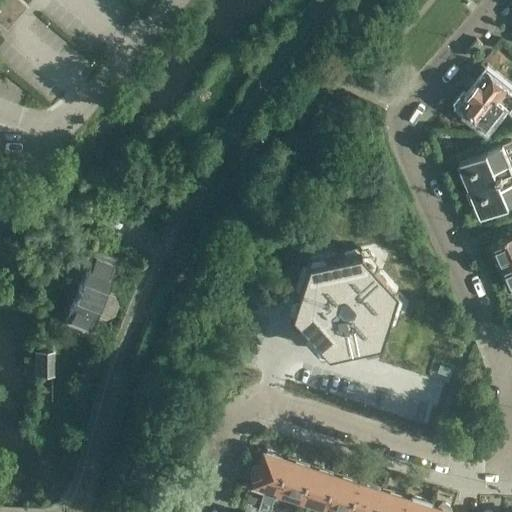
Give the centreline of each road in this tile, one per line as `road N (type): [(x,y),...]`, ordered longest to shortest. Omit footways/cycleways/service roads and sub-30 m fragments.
road 1 (residential): [(511,366),(482,325),(395,120),(497,0)]
road 2 (residential): [(507,466),(454,463),(262,400),(229,425)]
